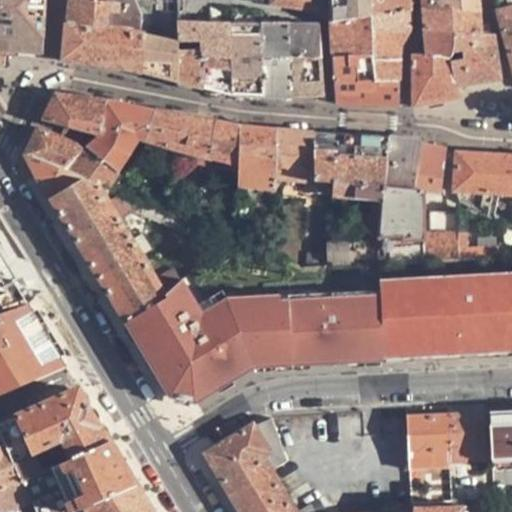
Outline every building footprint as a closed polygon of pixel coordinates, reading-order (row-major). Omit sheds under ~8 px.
[(0,0),(0,64),(4,64),(5,50),(44,53),(45,0),(0,0)] [(70,0),(68,23),(64,59),(144,73),(147,35),(146,35),(146,32),(140,30),(143,14),(136,0),(70,0)] [(161,0),(163,21),(179,20),(177,0),(161,0)] [(270,0),(270,3),(317,8),(317,0),(270,0)] [(330,0),(330,10),(332,23),(372,15),(372,13),(371,0),(330,0)] [(371,0),(372,13),(411,10),(411,0),(371,0)] [(423,0),(423,8),(480,13),(479,8),(478,0),(423,0)] [(425,29),(456,32),(483,34),(480,13),(423,8),(425,29)] [(464,59),(452,62),(457,85),(500,77),(494,36),(485,8),(479,8),(480,13),(483,34),(456,32),(453,52),(464,50),(464,59)] [(511,8),(500,12),(511,57),(511,8)] [(372,15),(373,31),(411,30),(411,10),(372,13),(372,15)] [(332,23),(333,38),(373,35),(373,31),(372,15),(332,23)] [(230,25),(213,25),(179,25),(180,42),(180,43),(201,42),(202,49),(203,57),(231,57),(230,25)] [(264,25),(230,25),(231,57),(263,57),(264,25)] [(264,96),(293,96),(293,58),(293,25),(264,25),(263,57),(264,96)] [(320,26),(293,25),(293,58),(322,58),(320,26)] [(425,29),(427,55),(451,58),(453,52),(456,32),(425,29)] [(373,31),(373,35),(374,54),(374,58),(401,57),(402,46),(411,30),(373,31)] [(180,42),(147,35),(144,73),(180,82),(180,78),(180,51),(180,43),(180,42)] [(333,38),(334,56),(374,54),(373,35),(333,38)] [(202,49),(180,51),(180,78),(180,82),(200,87),(205,89),(203,57),(202,49)] [(400,105),(401,79),(376,79),(374,58),(374,54),(334,56),(337,103),(400,105)] [(459,97),(457,85),(452,62),(451,58),(427,55),(414,55),(415,102),(416,105),(459,97)] [(231,57),(203,57),(205,89),(232,95),(231,57)] [(263,57),(231,57),(232,95),(264,96),(263,57)] [(401,79),(401,57),(374,58),(376,79),(401,79)] [(325,96),(322,58),(293,58),(293,96),(325,96)] [(58,95),(46,119),(101,133),(108,102),(106,101),(58,95)] [(99,140),(89,147),(119,172),(141,139),(146,140),(157,111),(108,102),(101,133),(99,140)] [(217,121),(157,111),(146,140),(142,150),(152,153),(157,144),(196,154),(194,159),(219,167),(221,161),(214,160),(217,121)] [(241,126),(217,121),(214,160),(221,161),(240,167),(241,126)] [(278,130),(241,126),(240,167),(240,186),(277,190),(278,178),(278,130)] [(41,128),(28,155),(65,171),(83,151),(76,144),(41,128)] [(278,178),(286,179),(314,181),(316,181),(316,132),(278,130),(278,178)] [(316,181),(335,183),(337,183),(338,134),(316,132),(316,181)] [(391,138),(338,134),(337,183),(335,183),(334,196),(384,201),(385,185),(386,186),(391,138)] [(422,143),(391,138),(386,186),(417,189),(422,143)] [(448,150),(422,143),(417,189),(424,190),(442,192),(448,150)] [(65,171),(83,179),(108,188),(119,172),(89,147),(83,151),(65,171)] [(456,191),(511,195),(511,157),(458,154),(456,191)] [(28,155),(51,200),(53,198),(83,179),(65,171),(28,155)] [(134,212),(199,237),(203,225),(108,188),(83,179),(53,198),(96,270),(128,321),(135,317),(168,297),(126,227),(129,224),(126,217),(134,212)] [(313,200),(314,181),(286,179),(285,197),(313,200)] [(385,185),(384,201),(383,217),(381,239),(398,238),(424,236),(424,212),(424,190),(417,189),(386,186),(385,185)] [(460,211),(424,212),(424,236),(426,262),(460,261),(460,211)] [(365,217),(365,241),(366,241),(373,239),(381,239),(383,217),(365,217)] [(330,245),(327,266),(365,264),(426,262),(424,236),(398,238),(381,239),(373,239),(366,241),(365,241),(330,245)] [(497,279),(464,280),(464,295),(442,296),(444,347),(463,347),(463,349),(482,348),(481,335),(499,334),(497,279)] [(363,349),(362,290),(345,290),(345,288),(326,289),(326,286),(301,287),(302,297),(284,297),(284,292),(241,293),(206,315),(185,281),(168,297),(135,317),(177,387),(196,386),(250,356),(254,363),(255,362),(263,357),(263,351),(323,350),(323,344),(337,343),(337,350),(363,349)] [(385,359),(383,290),(362,290),(363,349),(364,359),(385,359)] [(34,313),(30,305),(0,315),(0,394),(65,367),(34,313)] [(405,312),(385,313),(386,353),(406,352),(405,312)] [(177,387),(135,317),(128,321),(156,368),(173,395),(198,394),(254,363),(250,356),(196,386),(177,387)] [(364,359),(363,349),(337,350),(337,343),(323,344),(323,350),(263,351),(263,357),(255,362),(364,359)] [(0,432),(22,479),(110,440),(95,416),(80,391),(48,404),(0,424),(0,432)] [(493,459),(511,458),(511,411),(492,413),(493,459)] [(485,414),(448,416),(449,453),(449,460),(486,460),(485,414)] [(448,416),(409,418),(410,455),(449,453),(448,416)] [(219,479),(230,495),(270,471),(289,460),(272,417),(228,444),(206,457),(219,479)] [(0,511),(10,511),(34,502),(26,486),(22,479),(0,432),(0,511)] [(126,466),(110,440),(22,479),(26,486),(34,502),(39,511),(72,511),(137,485),(126,466)] [(400,511),(295,511),(270,471),(230,495),(240,511),(412,511),(413,511),(400,511)] [(153,511),(137,485),(72,511),(153,511)]
